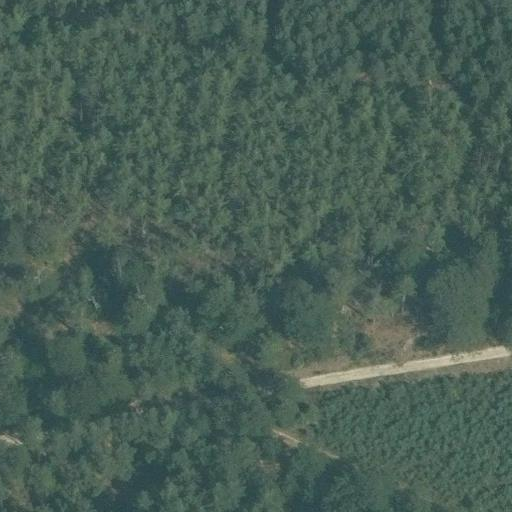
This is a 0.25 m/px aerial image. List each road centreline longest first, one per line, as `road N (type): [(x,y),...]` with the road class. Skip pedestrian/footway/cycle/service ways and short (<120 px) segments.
road 1 (track): [(220,401),(0,442)]
road 2 (track): [(419,511),(281,438)]
